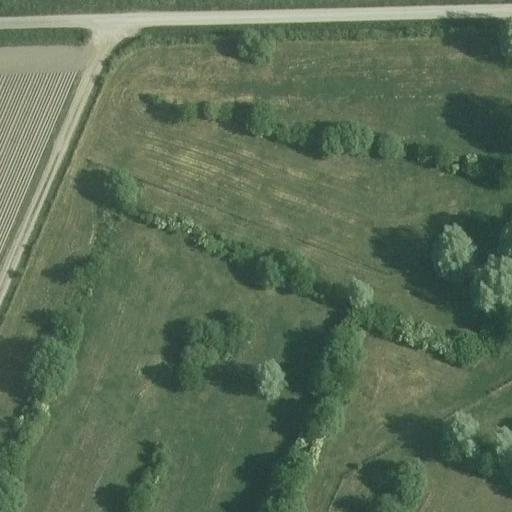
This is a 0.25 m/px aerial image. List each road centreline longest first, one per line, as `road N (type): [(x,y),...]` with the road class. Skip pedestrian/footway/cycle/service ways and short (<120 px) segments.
road 1 (unclassified): [(0,22),(511,8)]
road 2 (track): [(0,285),(111,19)]
